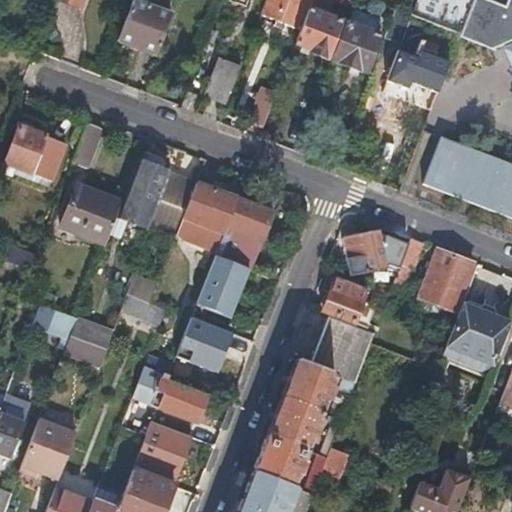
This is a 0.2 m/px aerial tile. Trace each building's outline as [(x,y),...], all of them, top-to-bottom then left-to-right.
[(130,0),(116,40),(154,54),(170,13),(134,0),(130,0)] [(264,0),(259,13),(299,29),(308,7),(310,0),(264,0)] [(414,0),(408,16),(409,16),(458,35),(471,0),(414,0)] [(511,0),(471,0),(458,35),(481,43),(511,29),(511,0)] [(299,29),(294,43),(307,48),(306,50),(325,57),(339,20),(308,7),(299,29)] [(392,9),(382,35),(400,42),(409,16),(408,16),(392,9)] [(345,22),(331,60),(363,72),(377,34),(345,22)] [(511,29),(481,43),(489,46),(500,42),(511,36),(511,29)] [(511,36),(500,42),(509,62),(511,60),(511,36)] [(413,85),(435,93),(447,63),(433,57),(437,47),(423,41),(416,59),(397,52),(385,81),(411,91),(413,85)] [(203,88),(201,94),(225,103),(225,102),(240,65),(215,56),(210,69),(203,88)] [(247,123),(261,129),(270,105),(256,100),(247,123)] [(85,122),(70,162),(86,168),(101,128),(85,122)] [(47,187),(64,144),(17,126),(3,163),(15,168),(13,174),(47,187)] [(511,164),(441,137),(423,184),(511,218),(511,164)] [(139,147),(134,159),(158,168),(162,156),(139,147)] [(119,200),(114,213),(146,226),(167,171),(158,168),(134,159),(119,200)] [(146,226),(150,228),(171,173),(167,171),(146,226)] [(150,228),(174,237),(175,234),(195,182),(171,173),(150,228)] [(195,182),(175,234),(215,250),(224,225),(233,201),(225,199),(227,194),(195,182)] [(59,225),(103,242),(104,240),(114,213),(119,200),(76,184),(59,225)] [(224,225),(215,250),(212,256),(249,270),(275,199),(258,193),(254,205),(237,199),(227,227),(224,225)] [(384,268),(377,232),(343,238),(349,275),(384,268)] [(386,262),(398,266),(407,242),(395,237),(386,262)] [(398,266),(388,291),(398,295),(409,268),(411,268),(421,242),(409,237),(407,242),(398,266)] [(3,243),(0,248),(0,251),(9,255),(12,246),(3,243)] [(417,297),(458,313),(462,303),(477,264),(436,248),(417,297)] [(321,310),(352,322),(364,291),(333,279),(321,310)] [(125,294),(119,312),(142,321),(158,327),(164,311),(148,305),(148,303),(125,294)] [(462,354),(465,361),(485,369),(491,366),(509,322),(496,317),(474,308),(462,303),(458,313),(447,340),(445,347),(462,354)] [(474,308),(496,317),(491,309),(482,305),(474,308)] [(38,306),(31,327),(66,338),(72,316),(38,306)] [(174,357),(217,373),(233,331),(190,315),(174,357)] [(334,375),(352,325),(327,316),(308,365),(332,374),(334,375)] [(68,333),(58,359),(96,373),(105,347),(68,333)] [(445,347),(442,355),(464,363),(465,361),(462,354),(445,347)] [(331,376),(332,374),(308,365),(295,359),(281,397),(317,411),(322,399),(325,400),(330,387),(327,385),(330,378),(332,379),(333,376),(331,376)] [(172,363),(168,374),(166,379),(197,391),(203,375),(172,363)] [(168,374),(143,364),(131,397),(160,408),(196,422),(207,395),(197,391),(166,379),(168,374)] [(511,397),(511,364),(495,409),(506,413),(511,397)] [(339,419),(353,382),(341,377),(327,415),(333,417),(339,419)] [(281,397),(266,435),(303,449),(308,436),(313,438),(318,424),(313,422),(316,415),(318,416),(318,413),(316,413),(317,411),(281,397)] [(0,405),(0,411),(21,420),(23,415),(0,405)] [(506,413),(495,409),(491,419),(501,423),(506,413)] [(0,411),(0,455),(7,458),(21,420),(0,411)] [(144,434),(150,420),(140,416),(134,430),(144,434)] [(328,448),(339,419),(333,417),(318,454),(325,457),(328,448)] [(41,474),(56,480),(73,433),(36,419),(17,470),(34,477),(41,474)] [(134,463),(197,487),(213,445),(150,420),(144,434),(134,463)] [(266,435),(252,472),(289,485),(293,473),(298,474),(303,463),(298,461),(302,452),(304,452),(305,449),(303,449),(266,435)] [(333,450),(328,448),(325,457),(320,469),(318,475),(323,477),(333,450)] [(310,466),(320,469),(325,457),(318,454),(315,453),(310,466)] [(117,506),(114,511),(160,511),(172,483),(131,468),(117,506)] [(444,468),(442,472),(466,482),(468,477),(444,468)] [(252,472),(236,511),(282,511),(292,487),(289,485),(252,472)] [(406,511),(454,511),(466,482),(442,472),(434,492),(417,485),(406,511)] [(301,490),(311,493),(315,481),(306,477),(301,490)] [(385,501),(392,484),(377,479),(371,495),(385,501)] [(53,488),(43,511),(85,511),(90,502),(53,488)] [(292,511),(303,511),(311,493),(301,490),(292,511)] [(85,511),(114,511),(117,506),(92,496),(90,502),(85,511)]
